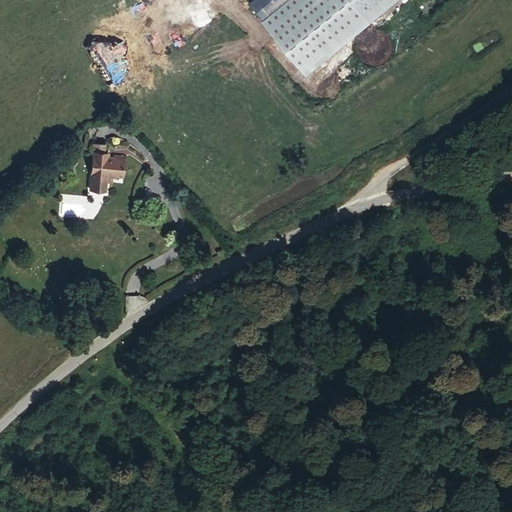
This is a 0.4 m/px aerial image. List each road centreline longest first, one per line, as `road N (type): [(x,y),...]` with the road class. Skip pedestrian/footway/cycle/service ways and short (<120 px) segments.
road 1 (tertiary): [(511,180),(372,200),(220,270),(99,343),(0,429)]
road 2 (track): [(232,511),(143,398)]
